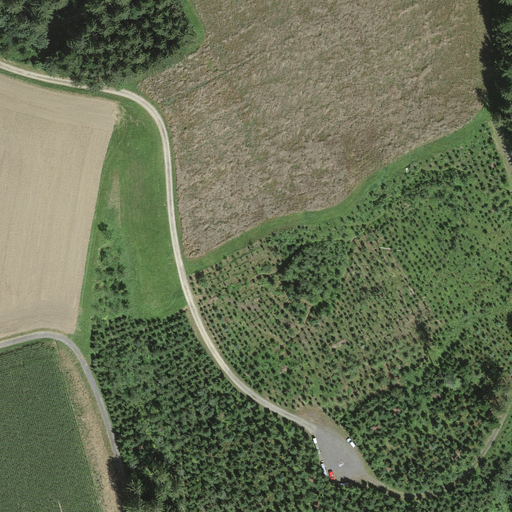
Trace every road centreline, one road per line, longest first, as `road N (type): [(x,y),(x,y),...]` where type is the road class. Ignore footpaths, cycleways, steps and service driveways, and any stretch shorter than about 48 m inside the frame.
road 1 (track): [(0,64),(119,88),(158,112),(173,252),(204,341),(244,388),(329,441),(369,482),(410,494),(455,482),(511,400)]
road 2 (track): [(0,343),(45,332),(67,341),(84,365),(129,511)]
